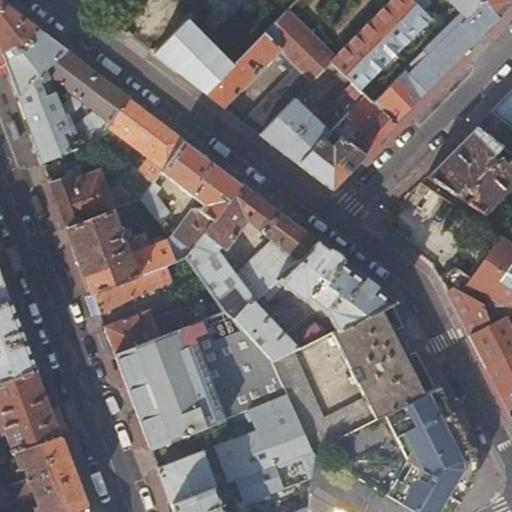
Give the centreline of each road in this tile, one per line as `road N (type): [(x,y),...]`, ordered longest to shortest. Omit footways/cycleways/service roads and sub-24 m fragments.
road 1 (tertiary): [(0,159),(131,511)]
road 2 (residential): [(336,220),(49,0)]
road 3 (residential): [(511,460),(423,288),(336,220)]
road 4 (residential): [(511,50),(400,160)]
road 5 (residential): [(511,236),(400,160)]
